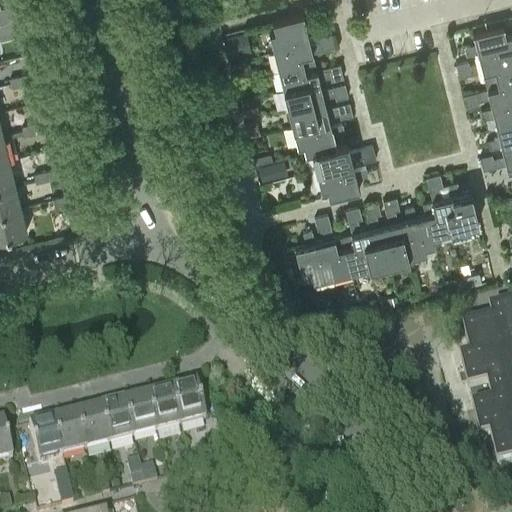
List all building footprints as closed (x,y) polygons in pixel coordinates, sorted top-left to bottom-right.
[(19,13),(0,23),(0,29),(8,27),(21,24),(19,13)] [(268,32),(272,51),(297,45),(295,35),(307,32),(307,33),(318,30),(316,21),(305,24),(302,13),(271,21),(273,30),(268,32)] [(21,24),(8,27),(11,36),(23,33),(21,24)] [(465,55),(476,52),(476,51),(488,48),(491,58),(511,52),(511,38),(510,32),(505,34),(502,24),(471,32),(474,43),(463,46),(465,55)] [(8,27),(0,29),(0,38),(11,36),(8,27)] [(297,45),(272,51),(277,70),(314,60),(312,51),(334,46),(331,33),(319,36),(320,40),(309,43),(307,33),(307,32),(295,35),(297,45)] [(247,52),(242,33),(223,38),(228,57),(247,52)] [(476,51),(476,52),(479,62),(468,64),(467,60),(455,63),(458,76),(481,71),(483,80),(511,72),(511,52),(491,58),(488,48),(476,51)] [(314,60),(277,70),(282,88),(306,82),(309,92),(321,89),(321,88),(318,78),(329,76),(330,80),(342,77),(339,64),(316,69),(314,60)] [(33,71),(20,75),(23,83),(35,80),(33,71)] [(511,72),(483,80),(486,89),(463,94),(466,108),(478,105),(477,100),(488,98),(490,107),(490,108),(502,105),(500,95),(511,92),(511,72)] [(10,86),(23,83),(20,75),(8,78),(10,86)] [(306,82),(282,88),(286,107),(311,101),(313,110),(325,107),(323,97),(334,94),(335,99),(347,96),(343,82),(321,88),(321,89),(309,92),(306,82)] [(511,122),(511,92),(500,95),(502,105),(490,108),(490,107),(479,110),(481,119),(493,116),(495,126),(511,122)] [(311,101),(286,107),(291,126),(316,119),(318,129),(330,126),(330,125),(328,116),(338,113),(340,117),(351,114),(348,101),(325,107),(313,110),(311,101)] [(45,119),(32,122),(34,131),(47,128),(45,119)] [(316,119),(291,126),(296,145),(302,144),(304,153),(310,152),(310,150),(335,144),(335,143),(332,134),(344,131),(341,123),(330,125),(330,126),(318,129),(316,119)] [(22,134),(34,131),(32,122),(20,125),(22,134)] [(511,122),(495,126),(498,136),(486,139),(489,148),(500,145),(511,142),(511,143),(511,122)] [(346,140),(335,143),(335,144),(310,150),(310,152),(314,169),(339,163),(341,173),(353,170),(353,169),(351,159),(362,157),(363,161),(375,158),(371,145),(349,150),(346,140)] [(511,143),(511,142),(500,145),(502,155),(491,158),(490,153),(478,156),(482,170),(504,164),(507,174),(511,172),(511,143)] [(271,160),(270,153),(254,157),(256,164),(271,160)] [(7,158),(0,160),(0,185),(13,182),(7,158)] [(339,163),(314,169),(319,189),(325,187),(327,197),(358,189),(356,178),(367,175),(364,166),(353,169),(353,170),(341,173),(339,163)] [(57,167),(44,170),(46,178),(59,175),(57,167)] [(34,181),(46,178),(44,170),(32,173),(34,181)] [(450,194),(447,183),(442,184),(439,173),(425,176),(431,199),(421,202),(424,213),(425,213),(431,238),(432,238),(450,233),(444,209),(453,206),(450,194)] [(447,183),(450,194),(453,206),(444,209),(450,233),(470,228),(468,223),(477,220),(470,189),(459,192),(456,181),(447,183)] [(13,182),(0,185),(0,210),(19,206),(13,182)] [(64,195),(51,198),(53,206),(66,203),(64,195)] [(382,200),(388,223),(388,222),(391,234),(382,237),(388,261),(406,257),(400,232),(410,229),(407,217),(406,218),(396,220),(394,209),(398,208),(395,196),(382,200)] [(511,197),(502,200),(505,213),(511,211),(511,197)] [(363,204),(369,228),(372,240),(363,242),(369,266),(388,261),(382,237),(391,234),(388,222),(388,223),(378,225),(375,214),(379,213),(376,201),(363,204)] [(403,207),(406,218),(407,217),(410,229),(400,232),(406,257),(426,252),(425,246),(434,244),(432,238),(431,238),(425,213),(424,213),(415,215),(412,204),(403,207)] [(19,206),(0,210),(0,236),(25,230),(19,206)] [(350,232),(341,234),(350,271),(369,266),(363,242),(372,240),(369,228),(359,230),(356,219),(361,218),(358,206),(345,209),(350,232)] [(323,239),(314,241),(313,241),(316,253),(326,251),(332,275),(350,271),(341,234),(332,236),(327,213),(313,217),(316,229),(321,228),(323,239)] [(311,274),(312,280),(332,275),(326,251),(316,253),(313,241),(314,241),(311,230),(302,232),(305,243),(294,246),(301,277),(311,274)] [(478,271),(461,275),(464,286),(480,282),(478,271)] [(442,283),(436,285),(438,293),(445,291),(442,283)] [(511,307),(491,313),(493,322),(464,330),(471,359),(462,361),(482,441),(491,439),(499,468),(511,464),(511,307)] [(194,383),(169,390),(179,427),(204,421),(194,383)] [(169,390),(146,396),(155,433),(179,427),(169,390)] [(146,396),(122,402),(132,439),(155,433),(146,396)] [(122,402),(98,407),(108,445),(132,439),(122,402)] [(98,407),(75,413),(84,451),(108,445),(98,407)] [(75,413),(51,419),(61,457),(84,451),(75,413)] [(37,463),(61,457),(51,419),(27,425),(37,463)] [(2,421),(0,421),(0,461),(11,459),(2,421)] [(200,460),(188,463),(190,472),(203,469),(200,460)] [(178,475),(190,472),(188,463),(176,466),(178,475)] [(153,472),(141,475),(143,484),(155,481),(153,472)] [(130,487),(143,484),(141,475),(128,478),(130,487)] [(108,493),(105,484),(93,487),(96,496),(108,493)] [(96,496),(93,487),(81,490),(83,499),(96,496)] [(72,502),(70,493),(57,496),(59,505),(72,502)] [(7,498),(0,499),(0,508),(10,507),(7,498)]
